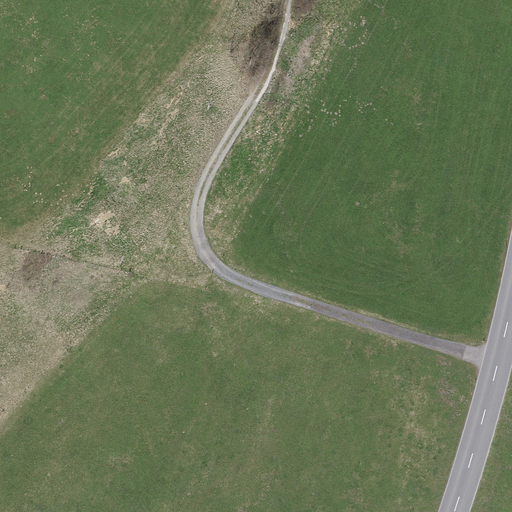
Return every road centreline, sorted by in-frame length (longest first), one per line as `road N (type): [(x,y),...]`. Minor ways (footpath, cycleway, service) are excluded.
road 1 (track): [(499,358),(375,330),(215,268),(199,238),(199,204),(268,82),(289,0)]
road 2 (secondary): [(511,301),(454,511)]
